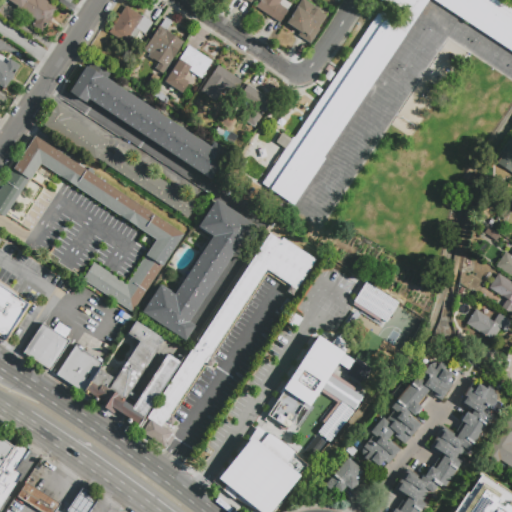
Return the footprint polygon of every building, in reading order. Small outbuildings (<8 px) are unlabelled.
[(42,33),(32,26),(36,21),(16,8),(18,7),(7,0),(44,0),(58,9),(42,33)] [(260,0),(281,0),(279,4),(288,10),(280,23),(256,7),(260,0)] [(432,0),(428,0),(322,159),(324,159),(293,205),(262,184),(285,150),(275,144),(281,134),(291,140),(292,138),(293,139),(379,10),(393,20),(399,12),(381,0),(494,0),(511,11),(511,53),(470,25),(432,0)] [(301,0),(303,0),(326,15),(317,28),(319,29),(310,43),(298,35),(299,33),(293,29),(294,28),(286,23),(301,0)] [(125,6),(152,23),(144,35),(140,32),(135,40),(133,38),(127,46),(108,33),(125,6)] [(165,18),(171,22),(166,31),(183,42),(179,48),(180,49),(173,60),(171,59),(162,73),(154,68),(158,63),(148,57),(146,59),(145,59),(140,56),(142,53),(148,44),(165,18)] [(188,45),(212,61),(201,78),(189,70),(183,79),(189,83),(182,93),(164,82),(188,45)] [(0,61),(6,65),(9,60),(19,66),(4,89),(0,86),(0,61)] [(228,152),(211,179),(145,136),(143,140),(135,135),(138,131),(89,99),(87,101),(72,94),(70,92),(87,67),(89,68),(92,63),(110,75),(107,80),(210,147),(214,143),(228,152)] [(218,66),(242,82),(233,94),(224,88),(215,102),(200,92),(218,66)] [(272,101),(254,127),(238,117),(248,102),(240,96),(248,85),(272,101)] [(42,127),(56,105),(71,115),(70,117),(71,118),(71,119),(107,143),(105,148),(104,147),(102,149),(113,155),(116,151),(197,205),(187,220),(95,159),(94,161),(42,127)] [(288,121),(283,128),(269,119),(272,116),(276,119),(279,114),(288,121)] [(183,234),(132,312),(83,280),(94,264),(127,285),(157,240),(41,163),(4,218),(0,215),(0,189),(35,136),(183,234)] [(511,173),(496,164),(511,139),(511,173)] [(174,295),(212,237),(198,227),(215,200),(259,229),(249,244),(242,239),(188,322),(194,327),(184,341),(141,313),(159,286),(174,295)] [(164,449),(140,433),(148,419),(147,418),(193,348),(194,349),(269,233),(281,241),(282,239),(315,260),(292,295),(287,292),(291,285),(266,269),(208,357),(215,362),(211,367),(204,362),(169,416),(175,420),(172,424),(166,420),(163,425),(175,433),(164,449)] [(511,276),(496,266),(506,252),(511,256),(511,276)] [(511,283),(511,315),(501,308),(506,300),(489,288),(498,274),(511,283)] [(365,283),(399,305),(386,325),(352,303),(365,283)] [(0,286),(28,304),(3,342),(0,340),(0,286)] [(483,296),(486,291),(492,295),(489,300),(483,296)] [(500,329),(492,341),(466,324),(475,310),(493,322),(498,314),(511,323),(505,332),(500,329)] [(127,333),(135,321),(160,338),(156,343),(160,346),(124,401),(133,407),(167,354),(180,363),(137,428),(127,421),(128,418),(115,410),(113,413),(56,376),(76,346),(103,363),(99,369),(112,378),(106,387),(108,389),(139,341),(127,333)] [(42,324),(53,331),(59,323),(70,330),(65,338),(69,341),(50,371),(23,353),(42,324)] [(355,358),(373,370),(362,386),(344,374),(347,371),(337,365),(330,376),(362,397),(354,410),(321,389),(309,407),(283,389),(317,336),(344,354),(343,355),(353,362),(355,358)] [(364,446),(373,435),(370,432),(382,418),(385,420),(393,410),(390,408),(417,377),(419,379),(427,367),(429,365),(431,364),(435,363),(437,363),(439,364),(440,364),(445,367),(443,370),(451,375),(446,382),(452,385),(440,401),(428,392),(417,405),(420,408),(419,409),(421,411),(417,415),(416,413),(413,416),(410,413),(407,417),(409,419),(411,417),(420,424),(403,444),(394,436),(396,435),(393,432),(387,440),(400,450),(387,466),(382,462),(378,467),(371,462),(368,466),(363,460),(364,459),(362,457),(361,454),(362,449),(364,446)] [(496,401),(487,415),(491,418),(469,450),(468,451),(467,451),(466,450),(464,449),(458,459),(462,462),(445,488),(441,485),(440,487),(437,486),(432,493),(429,491),(421,502),(425,504),(419,511),(393,511),(395,509),(399,511),(407,499),(394,491),(408,469),(421,478),(422,475),(424,477),(431,467),(435,469),(443,458),(430,449),(444,428),(456,437),(458,434),(455,433),(462,422),(461,421),(466,412),(470,415),(472,412),(473,411),(469,408),(467,410),(459,404),(469,388),(473,391),(478,384),(486,390),(488,386),(494,390),(494,392),(495,393),(496,395),(497,397),(497,398),(496,400),(496,401)] [(339,403),(352,413),(329,441),(316,431),(323,423),(321,421),(335,403),(338,405),(339,403)] [(509,417),(511,419),(511,468),(500,460),(498,463),(485,454),(509,417)] [(253,511),(270,511),(307,462),(257,426),(218,480),(225,485),(222,489),(253,511)] [(316,435),(326,443),(310,463),(301,456),(316,435)] [(0,466),(0,438),(13,447),(0,466)] [(0,466),(13,447),(18,440),(30,448),(16,470),(22,474),(0,506),(0,466)] [(349,459),(362,471),(355,480),(358,483),(358,484),(360,486),(356,491),(354,489),(352,491),(347,487),(341,494),(335,489),(332,493),(325,487),(349,459)] [(511,497),(511,511),(451,511),(476,474),(511,497)] [(41,511),(17,497),(26,482),(60,504),(54,511),(41,511)] [(88,511),(68,511),(67,511),(82,488),(98,499),(88,511)] [(370,511),(367,510),(375,497),(388,506),(384,511),(370,511)] [(452,504),(447,511),(435,511),(432,510),(441,497),(452,504)]
